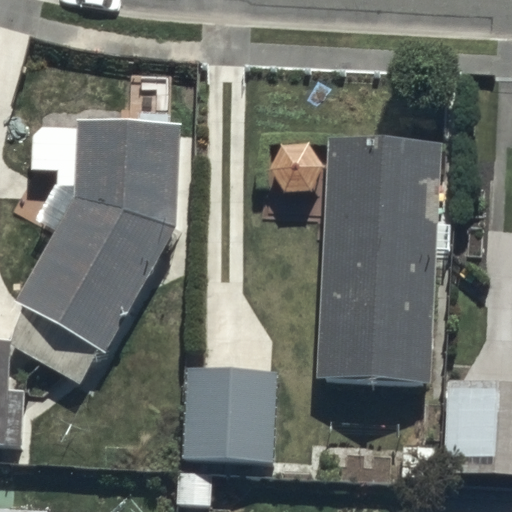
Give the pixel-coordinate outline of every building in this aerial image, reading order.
[(74,197),(13,300),(101,353),(177,228),(179,124),(76,121),(74,197)] [(434,142),(323,138),(314,376),(425,380),(434,142)] [(13,361),(0,360),(0,458),(23,460),(26,408),(11,407),(13,361)] [(276,480),(280,390),(192,386),(188,476),(276,480)] [(511,404),(502,404),(498,496),(511,496),(511,404)]
